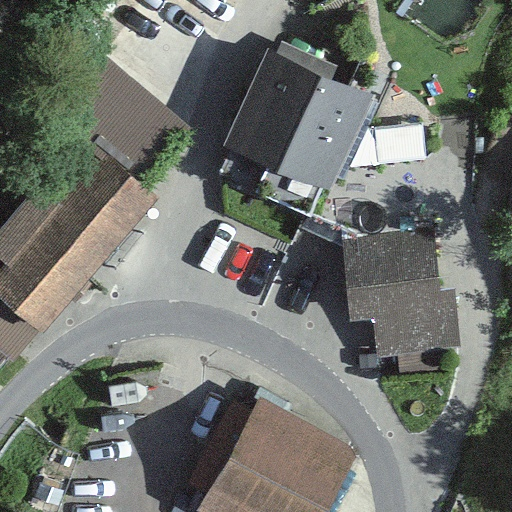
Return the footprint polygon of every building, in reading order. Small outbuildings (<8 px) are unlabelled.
[(271,51),(228,146),(331,192),(374,98),(271,51)] [(178,138),(102,74),(64,119),(102,152),(139,184),(178,138)] [(0,265),(4,268),(0,272),(0,302),(40,337),(158,200),(139,184),(102,152),(80,178),(65,165),(0,239),(0,265)] [(432,229),(341,240),(352,325),(378,322),(382,354),(400,352),(403,377),(453,371),(450,348),(461,347),(454,291),(440,293),(432,229)] [(0,352),(15,365),(40,337),(0,302),(0,352)] [(327,511),(360,453),(265,401),(203,511),(327,511)]
